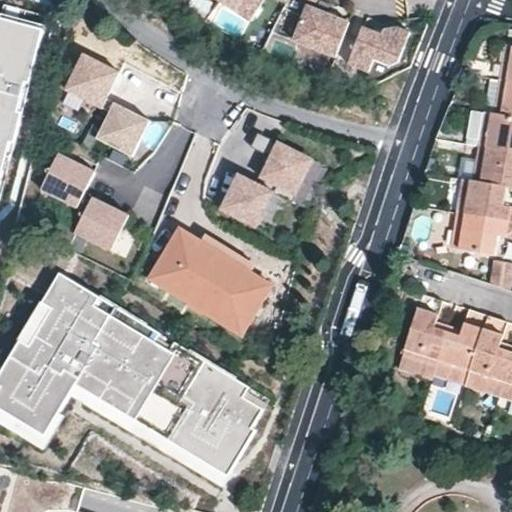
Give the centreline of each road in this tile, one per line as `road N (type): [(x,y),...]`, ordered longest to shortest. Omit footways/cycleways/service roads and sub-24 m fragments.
road 1 (residential): [(414,143),(294,511)]
road 2 (residential): [(103,0),(196,64),(314,114),(414,143)]
road 3 (residential): [(472,0),(414,143)]
road 4 (unknown): [(404,511),(426,487),(487,487),(511,499)]
